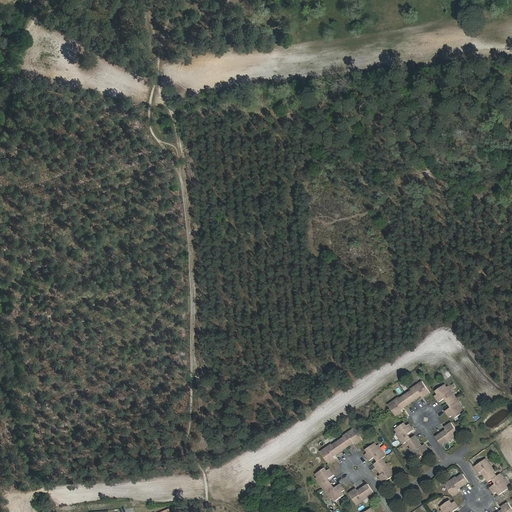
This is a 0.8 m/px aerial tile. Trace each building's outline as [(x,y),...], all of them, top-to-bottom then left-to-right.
[(416,387),(406,394),(411,402),(422,395),(423,397),(429,393),(422,382),(415,386),(416,387)] [(452,394),(446,384),(437,390),(439,394),(436,396),(440,402),(447,397),(450,401),(457,397),(454,393),(452,394)] [(411,402),(406,394),(396,402),(395,400),(389,405),(397,416),(403,412),(401,409),(411,402)] [(457,397),(450,401),(453,406),(446,410),(450,417),(453,415),(455,418),(464,412),(458,402),(459,401),(457,397)] [(460,434),(452,422),(446,427),(448,429),(437,436),(443,444),(453,437),(454,438),(460,434)] [(403,423),(394,430),(397,433),(401,439),(400,440),(402,444),(411,439),(408,435),(413,431),(408,425),(406,427),(403,423)] [(349,434),(339,441),(344,449),(354,442),(356,444),(362,440),(355,429),(348,433),(349,434)] [(414,437),(406,442),(410,448),(413,452),(412,453),(416,459),(428,451),(423,445),(421,447),(414,437)] [(344,449),(339,441),(328,448),(328,447),(321,451),(329,462),(335,458),(334,456),(344,449)] [(378,446),(375,443),(366,449),(368,452),(366,454),(370,460),(376,456),(379,461),(383,458),(387,456),(386,456),(383,451),(382,452),(378,446)] [(381,444),(378,446),(382,452),(383,451),(386,456),(388,455),(381,444)] [(379,461),(375,464),(382,474),(380,475),(384,482),(395,474),(391,468),(390,468),(387,464),(383,458),(379,461)] [(491,465),(487,459),(476,467),(480,473),(482,471),(489,482),(493,479),(495,478),(497,476),(493,470),(490,466),(491,465)] [(390,462),(387,464),(390,468),(391,468),(395,474),(397,473),(390,462)] [(324,468),(315,474),(318,477),(322,483),(320,484),(323,489),(331,483),(329,479),(334,475),(329,469),(327,471),(324,468)] [(460,491),(458,489),(468,482),(463,474),(457,478),(453,481),(452,480),(446,484),(454,496),(460,491)] [(504,478),(501,474),(497,476),(495,478),(498,483),(496,484),(491,487),(495,494),(498,492),(500,495),(509,489),(506,485),(502,479),(504,478)] [(332,498),(334,501),(343,495),(341,492),(344,490),(340,484),(334,487),(331,483),(323,489),(326,493),(328,492),(332,498)] [(373,491),(367,483),(357,491),(356,488),(349,493),(357,504),(364,500),(363,498),(367,495),(373,491)] [(459,508),(455,501),(452,503),(450,500),(441,506),(444,511),(452,511),(454,511),(459,508)] [(511,511),(511,508),(508,503),(502,507),(503,510),(500,511),(511,511)]
